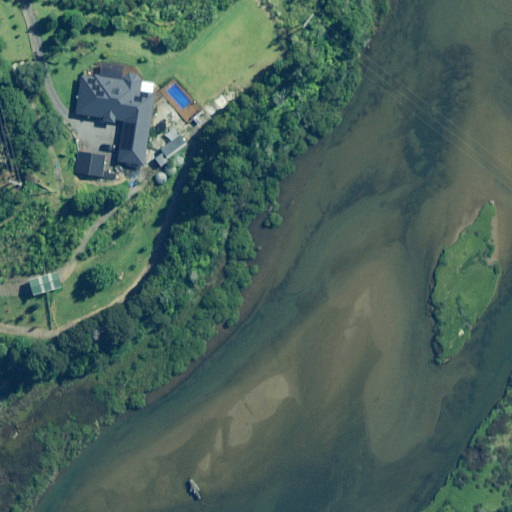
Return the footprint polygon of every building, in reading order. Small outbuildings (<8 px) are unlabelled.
[(195,133),(292,45),(250,0),(247,0),(152,86),(195,133)] [(155,92),(140,90),(141,81),(122,79),(124,68),(100,65),(98,80),(79,78),(75,115),(102,118),(101,123),(121,125),(116,163),(146,166),(155,92)] [(160,170),(151,178),(160,188),(195,155),(179,137),(152,162),(160,170)] [(100,178),(103,157),(78,153),(75,175),(100,178)] [(62,288),(56,271),(29,280),(34,297),(62,288)]
